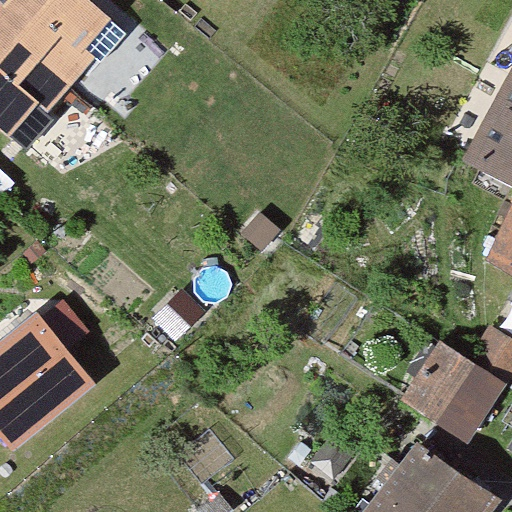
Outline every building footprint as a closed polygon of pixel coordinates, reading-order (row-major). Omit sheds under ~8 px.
[(113,26),(79,0),(0,0),(0,124),(24,142),(113,26)] [(511,58),(458,166),(511,191),(511,58)] [(511,207),(482,266),(511,281),(511,207)] [(37,313),(0,344),(0,447),(14,463),(101,388),(37,313)] [(503,380),(449,346),(408,412),(462,446),(503,380)] [(506,511),(425,455),(384,511),(506,511)]
